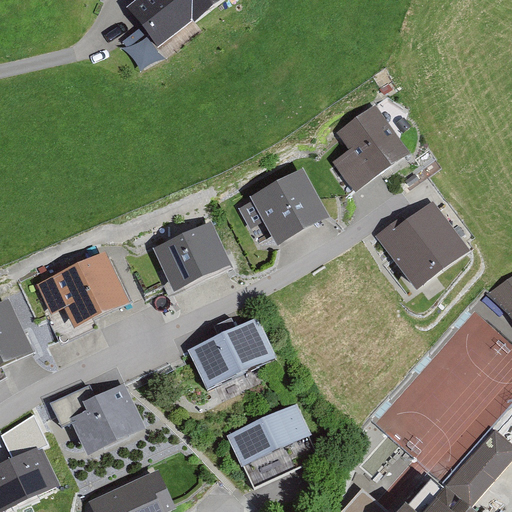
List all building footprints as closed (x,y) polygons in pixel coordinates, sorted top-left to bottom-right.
[(152,0),(131,16),(158,53),(228,2),(226,0),(152,0)] [(412,162),(377,111),(337,138),(339,141),(351,157),(335,168),(356,200),(412,162)] [(303,177),(251,204),(253,206),(240,213),(251,234),(264,227),(278,255),(330,228),(303,177)] [(444,210),(390,246),(421,291),(475,255),(444,210)] [(209,231),(156,253),(176,300),(229,279),(209,231)] [(105,259),(38,288),(51,319),(65,313),(76,336),(129,313),(105,259)] [(10,307),(0,311),(0,375),(34,360),(10,307)] [(260,325),(187,357),(206,401),(280,370),(260,325)] [(89,392),(50,409),(62,434),(72,430),(90,468),(148,441),(125,391),(95,405),(89,392)] [(298,409),(227,442),(243,477),(314,444),(298,409)] [(172,511),(157,479),(88,510),(89,511),(172,511)] [(462,511),(432,485),(408,511),(462,511)]
